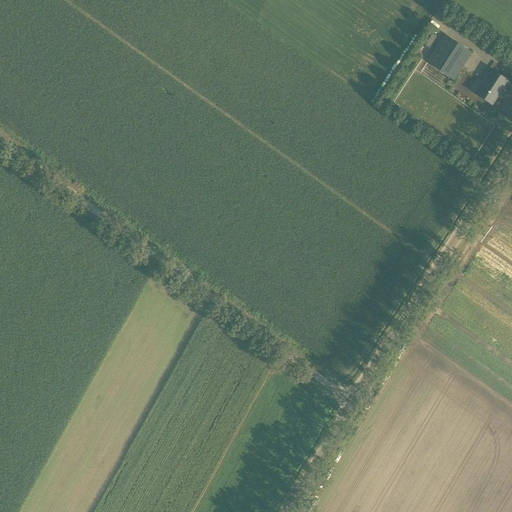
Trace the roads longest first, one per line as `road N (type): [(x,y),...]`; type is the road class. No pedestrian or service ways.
road 1 (unclassified): [(350,401),(0,149)]
road 2 (unclassified): [(350,401),(511,153)]
road 3 (unclassified): [(286,511),(350,401)]
